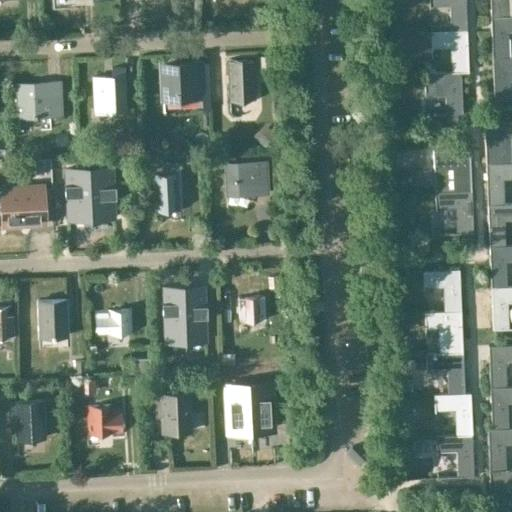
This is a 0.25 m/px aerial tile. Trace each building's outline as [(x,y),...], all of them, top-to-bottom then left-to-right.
[(429,31),(450,30),(450,31),(466,31),(464,0),(427,0),(428,6),(449,5),(449,24),(428,25),(429,31)] [(489,0),(490,18),(505,17),(505,16),(504,0),(489,0)] [(505,17),(490,18),(492,59),(507,59),(507,58),(506,32),(511,31),(511,15),(505,16),(505,17)] [(451,47),(452,72),(460,72),(467,72),(466,31),(450,31),(450,30),(429,31),(429,48),(451,47)] [(511,57),(507,58),(507,59),(492,59),(494,101),(509,100),(508,80),(511,80),(511,57)] [(229,101),(254,100),(252,60),(247,60),(247,58),(232,58),(232,61),(227,61),(229,101)] [(194,64),(160,66),(163,111),(164,111),(164,96),(195,95),(195,94),(202,94),(203,109),(208,109),(207,94),(206,83),(195,83),(194,77),(194,64)] [(92,78),(94,114),(125,113),(123,69),(111,69),(111,77),(92,78)] [(446,115),(461,114),(460,72),(452,72),(423,73),(423,89),(445,88),(446,115)] [(60,84),(16,86),(18,118),(61,116),(60,98),(60,84)] [(511,121),(485,122),(486,164),(502,164),(502,163),(501,137),(511,136),(511,121)] [(443,151),(433,151),(434,167),(453,166),(455,191),(455,192),(471,191),(469,150),(469,142),(443,144),(443,151)] [(161,174),(152,175),(154,212),(179,211),(177,173),(175,173),(176,170),(176,162),(161,162),(161,174)] [(266,162),(224,164),(226,195),(256,193),(255,172),(266,172),(266,162)] [(486,164),(488,205),(504,204),(503,179),(511,179),(511,162),(502,163),(502,164),(486,164)] [(88,172),(89,172),(89,168),(64,169),(65,184),(63,184),(64,196),(65,196),(66,215),(89,214),(90,214),(88,172)] [(90,214),(89,214),(89,218),(114,217),(113,198),(115,198),(114,185),(113,186),(112,171),(89,172),(88,172),(90,214)] [(29,193),(2,195),(4,222),(31,221),(31,217),(43,216),(41,189),(28,189),(29,193)] [(473,233),(471,191),(455,192),(455,191),(434,192),(435,208),(456,207),(457,233),(473,233)] [(488,205),(490,247),(506,246),(505,220),(511,219),(511,203),(504,204),(488,205)] [(511,245),(506,246),(490,247),(491,289),(507,288),(507,287),(506,262),(511,261),(511,245)] [(423,288),(443,287),(444,312),(461,312),(459,270),(422,271),(423,288)] [(204,286),(202,286),(202,290),(184,291),(183,291),(186,337),(183,337),(184,341),(205,340),(205,317),(206,317),(205,304),(204,304),(204,286)] [(511,286),(507,287),(507,288),(491,289),(493,330),(509,330),(508,303),(511,302),(511,286)] [(183,291),(184,291),(184,287),(162,287),(162,302),(161,302),(161,314),(163,314),(163,341),(165,341),(165,337),(183,337),(186,337),(183,291)] [(263,296),(237,297),(239,322),(264,320),(263,296)] [(65,300),(37,301),(38,336),(51,336),(51,337),(54,337),(54,336),(66,335),(65,300)] [(0,336),(13,336),(11,307),(0,307),(0,336)] [(131,334),(130,310),(93,312),(95,336),(131,334)] [(444,312),(424,312),(424,328),(437,327),(438,353),(446,352),(446,353),(462,353),(461,312),(444,312)] [(511,345),(488,346),(489,389),(505,389),(506,387),(505,361),(511,360),(511,345)] [(464,394),(462,353),(446,353),(446,352),(438,353),(425,353),(426,369),(446,368),(447,394),(448,395),(464,394)] [(272,428),(270,385),(248,386),(250,429),(272,428)] [(226,387),(228,430),(250,429),(248,386),(226,387)] [(489,389),(491,429),(491,430),(507,429),(507,428),(506,413),(507,402),(511,402),(511,387),(506,387),(505,389),(489,389)] [(160,432),(163,432),(188,430),(187,391),(153,393),(154,418),(159,418),(160,432)] [(470,394),(464,394),(448,395),(447,394),(434,395),(435,411),(455,410),(456,436),(456,437),(472,436),(470,394)] [(7,400),(8,423),(12,423),(13,439),(45,437),(44,399),(7,400)] [(111,405),(87,406),(88,435),(122,434),(121,408),(111,408),(111,405)] [(487,429),(489,471),(505,470),(505,469),(504,444),(511,443),(511,427),(507,428),(507,429),(491,430),(491,429),(487,429)] [(456,437),(456,436),(436,437),(436,455),(457,454),(458,478),(473,477),(472,436),(456,437)] [(511,485),(511,468),(505,469),(505,470),(489,471),(490,511),(506,511),(506,485),(511,485)]
